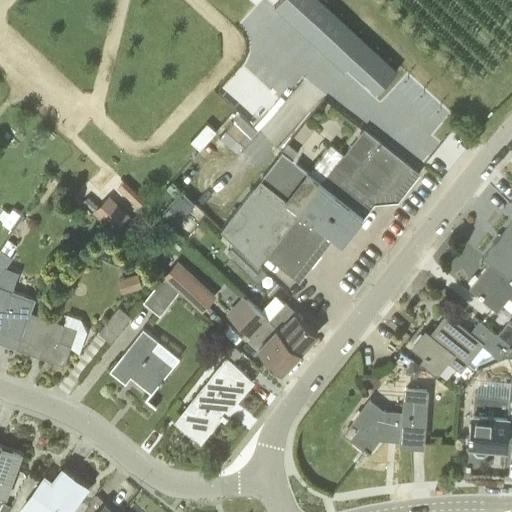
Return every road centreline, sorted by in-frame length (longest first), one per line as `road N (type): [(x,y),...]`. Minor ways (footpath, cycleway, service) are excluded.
road 1 (tertiary): [(269,475),(278,419),(511,136)]
road 2 (residential): [(269,475),(204,488),(159,480),(87,424),(0,388)]
